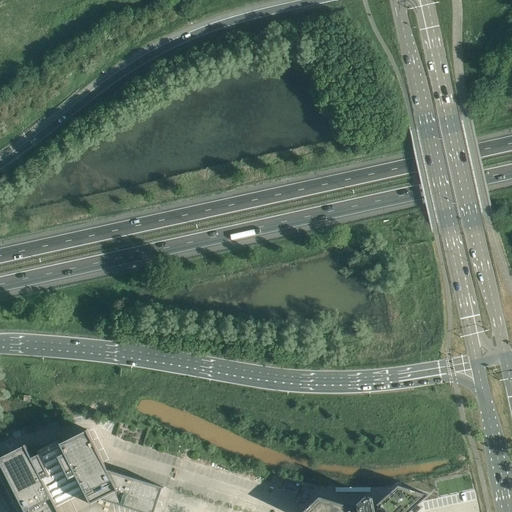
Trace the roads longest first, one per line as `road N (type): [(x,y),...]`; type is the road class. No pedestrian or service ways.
road 1 (motorway): [(0,285),(511,172)]
road 2 (motorway): [(511,141),(0,254)]
road 3 (motorway): [(0,343),(311,381),(477,364)]
road 4 (secondary): [(396,0),(477,364)]
road 5 (secondary): [(505,359),(426,0)]
road 6 (motorway): [(314,0),(215,26),(149,56),(0,165)]
road 7 (secondary): [(477,364),(509,511)]
